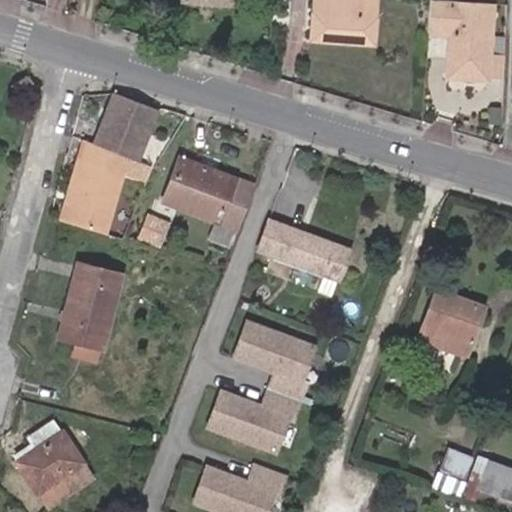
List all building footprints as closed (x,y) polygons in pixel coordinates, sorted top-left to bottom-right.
[(373,44),(375,0),(313,0),(311,39),(373,44)] [(490,35),(492,3),(445,0),(429,0),(427,34),(447,36),(446,71),(451,78),(487,80),(489,54),(490,35)] [(504,55),(504,36),(490,35),(489,54),(504,55)] [(502,81),(504,55),(489,54),(487,80),(502,81)] [(24,77),(11,85),(20,100),(34,91),(24,77)] [(112,92),(92,143),(134,160),(154,108),(112,92)] [(104,234),(122,174),(145,181),(151,167),(134,160),(106,149),(99,146),(85,141),(62,221),(104,234)] [(254,184),(178,157),(161,202),(213,222),(237,231),(254,184)] [(159,247),(169,222),(146,213),(136,238),(159,247)] [(307,236),(294,231),(295,229),(268,218),(256,251),(270,256),(272,251),(326,271),(324,276),(336,280),(337,281),(347,253),(306,238),(307,236)] [(231,249),(237,231),(213,222),(207,239),(231,249)] [(349,248),(308,234),(307,236),(306,238),(347,253),(349,248)] [(326,271),(272,251),(270,256),(322,275),(324,276),(326,271)] [(101,349),(121,274),(76,262),(56,337),(73,342),(99,349),(101,349)] [(211,283),(214,272),(200,269),(198,280),(211,283)] [(330,296),(336,280),(324,276),(322,275),(316,291),(330,296)] [(465,356),(483,306),(435,290),(417,339),(465,356)] [(220,390),(208,424),(275,449),(288,415),(292,416),(305,382),(300,380),(313,346),(245,322),(233,356),(274,371),(262,405),(220,390)] [(96,363),(99,349),(73,342),(69,356),(96,363)] [(379,455),(394,413),(380,407),(365,450),(379,455)] [(60,431),(52,418),(25,437),(29,443),(11,455),(15,461),(60,431)] [(46,508),(92,477),(61,430),(60,431),(15,461),(46,508)] [(459,497),(473,457),(446,447),(432,487),(459,497)] [(476,487),(487,460),(476,457),(462,497),(474,502),(479,489),(476,487)] [(511,500),(511,469),(487,460),(476,487),(479,489),(511,500)] [(206,465),(194,499),(230,511),(266,511),(274,489),(279,491),(285,474),(254,462),(247,480),(206,465)]
